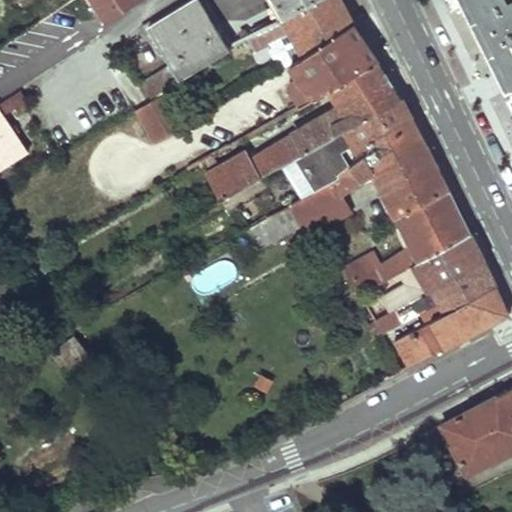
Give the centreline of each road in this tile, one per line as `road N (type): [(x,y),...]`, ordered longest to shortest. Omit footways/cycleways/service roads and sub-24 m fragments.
road 1 (residential): [(511,351),(388,419),(162,511)]
road 2 (secondary): [(394,0),(511,249)]
